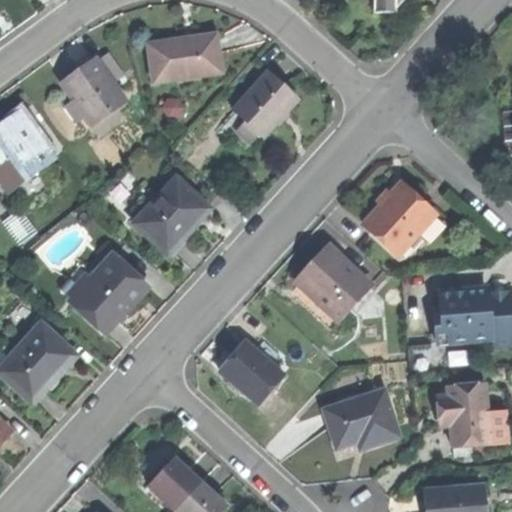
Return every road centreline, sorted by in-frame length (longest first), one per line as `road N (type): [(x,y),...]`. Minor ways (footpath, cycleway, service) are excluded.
road 1 (residential): [(384,108),(145,368)]
road 2 (residential): [(145,368),(301,511)]
road 3 (residential): [(145,368),(12,511)]
road 4 (residential): [(511,223),(384,108)]
road 5 (residential): [(384,108),(258,0)]
road 6 (residential): [(482,0),(384,108)]
road 7 (residential): [(100,0),(0,72)]
